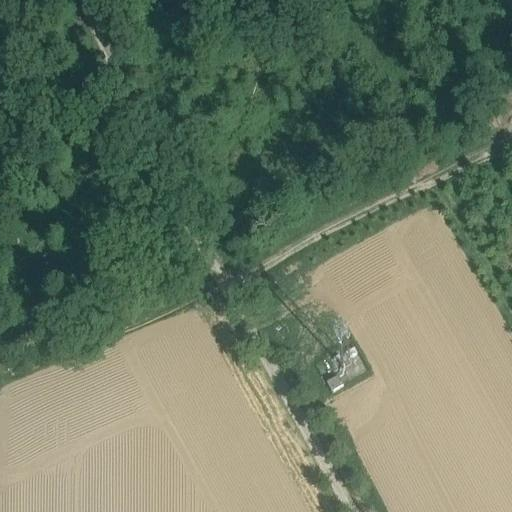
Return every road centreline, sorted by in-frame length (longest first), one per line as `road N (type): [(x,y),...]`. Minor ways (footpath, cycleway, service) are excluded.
road 1 (track): [(351,511),(81,0)]
road 2 (track): [(0,370),(223,282),(511,138)]
